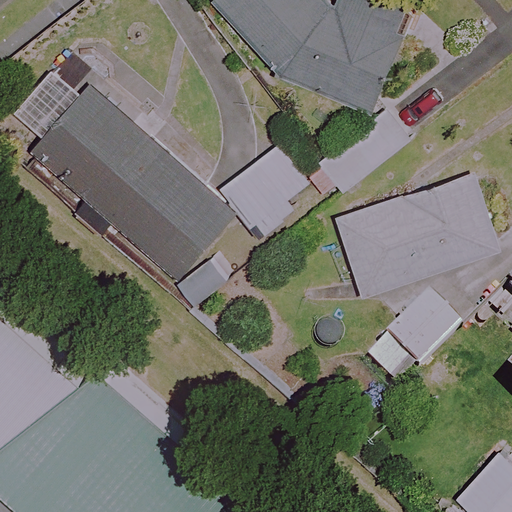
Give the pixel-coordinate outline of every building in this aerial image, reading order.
[(229,0),(293,73),(370,109),(419,6),(405,0),(229,0)] [(90,86),(37,149),(184,274),(238,211),(90,86)] [(413,135),(390,107),(325,159),(348,187),(413,135)] [(288,140),(226,188),(266,239),(328,191),(288,140)] [(503,243),(477,169),(343,215),(369,290),(503,243)] [(269,511),(0,279),(0,471),(47,511),(269,511)] [(511,289),(501,303),(511,312),(511,289)] [(460,329),(434,297),(362,354),(388,387),(460,329)] [(469,327),(450,348),(482,378),(501,358),(469,327)] [(511,455),(502,447),(458,496),(475,511),(508,511),(511,508),(511,455)]
